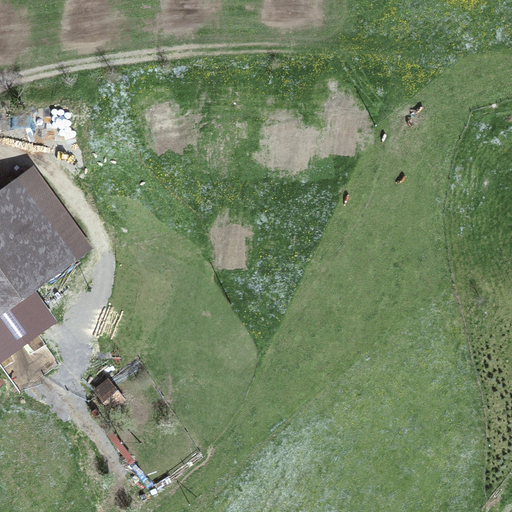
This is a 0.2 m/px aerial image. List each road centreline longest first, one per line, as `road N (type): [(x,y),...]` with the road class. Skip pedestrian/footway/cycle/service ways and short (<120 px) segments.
road 1 (track): [(0,85),(189,49),(388,48)]
road 2 (track): [(0,151),(42,166),(94,238),(90,261),(44,309)]
